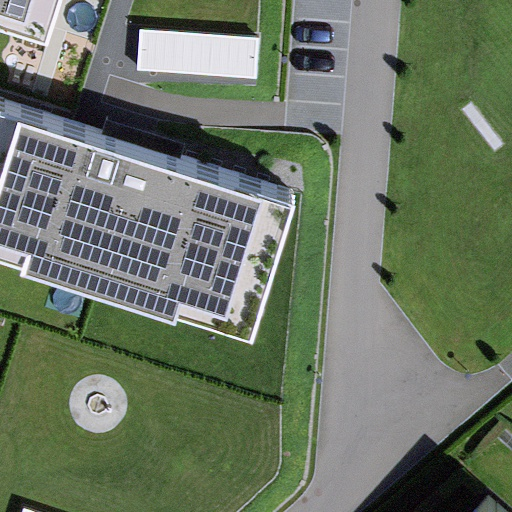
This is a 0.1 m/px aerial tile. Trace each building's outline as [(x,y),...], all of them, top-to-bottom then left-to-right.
[(54,0),(0,0),(0,7),(48,23),(54,0)] [(143,16),(142,60),(261,62),(262,19),(143,16)] [(0,90),(0,242),(251,320),(294,182),(0,90)] [(88,511),(28,493),(21,511),(88,511)] [(511,511),(496,498),(483,511),(511,511)]
